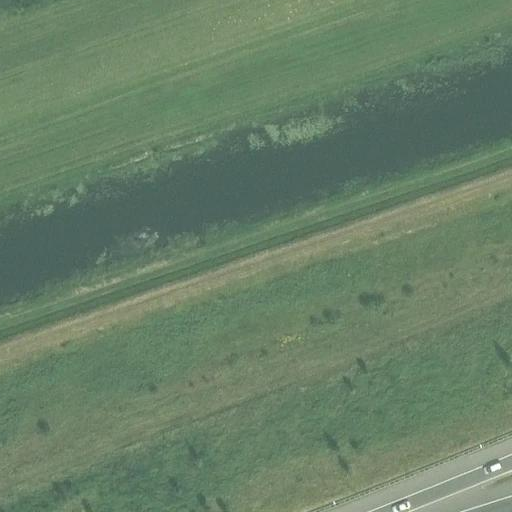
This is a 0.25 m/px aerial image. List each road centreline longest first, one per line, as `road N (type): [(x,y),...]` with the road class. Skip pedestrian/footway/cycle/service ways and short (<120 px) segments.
road 1 (track): [(0,357),(511,178)]
road 2 (motorway): [(511,460),(387,511)]
